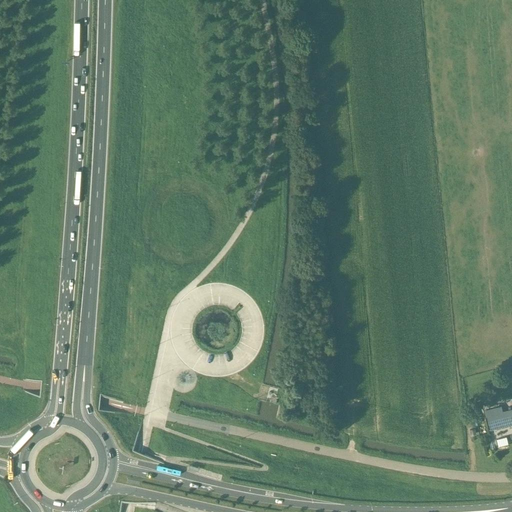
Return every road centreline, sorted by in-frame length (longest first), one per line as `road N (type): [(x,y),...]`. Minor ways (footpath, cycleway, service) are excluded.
road 1 (tertiary): [(508,508),(289,503),(113,462)]
road 2 (unclassified): [(148,410),(433,473),(511,476)]
road 3 (trunk): [(84,366),(103,0)]
road 4 (trunk): [(81,0),(60,364)]
road 5 (tertiary): [(101,491),(228,511)]
